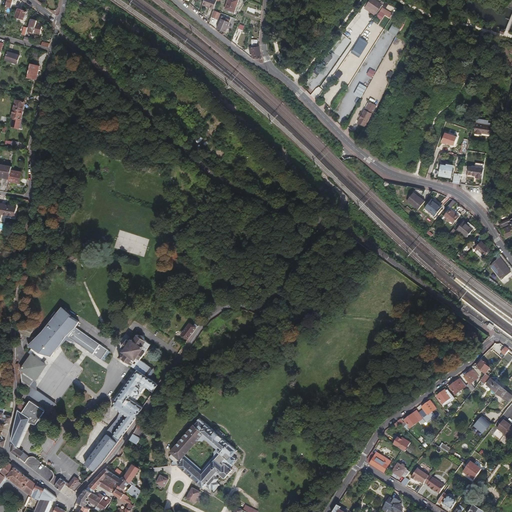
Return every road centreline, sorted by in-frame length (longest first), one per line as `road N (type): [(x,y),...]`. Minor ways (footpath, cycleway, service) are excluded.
road 1 (residential): [(274,71),(368,159),(460,195),(511,260)]
road 2 (residential): [(361,463),(378,432),(496,335),(511,347)]
road 3 (residential): [(0,192),(31,198),(33,128),(52,50)]
road 4 (residential): [(172,0),(210,34),(274,71)]
